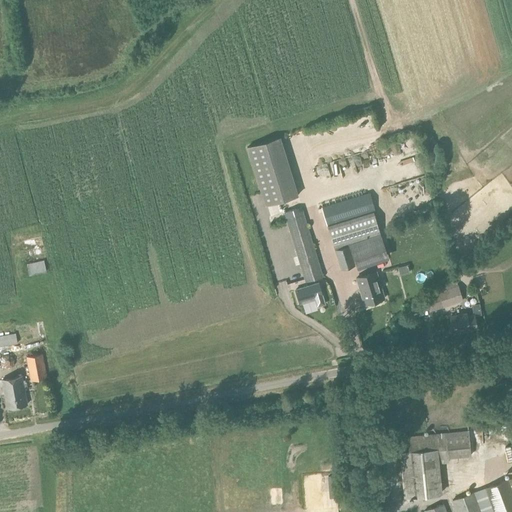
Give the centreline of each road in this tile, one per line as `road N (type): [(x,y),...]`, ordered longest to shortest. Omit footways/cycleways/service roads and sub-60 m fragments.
road 1 (unclassified): [(0,436),(360,370)]
road 2 (unclassified): [(360,370),(511,343)]
road 3 (unclassified): [(370,511),(360,370)]
